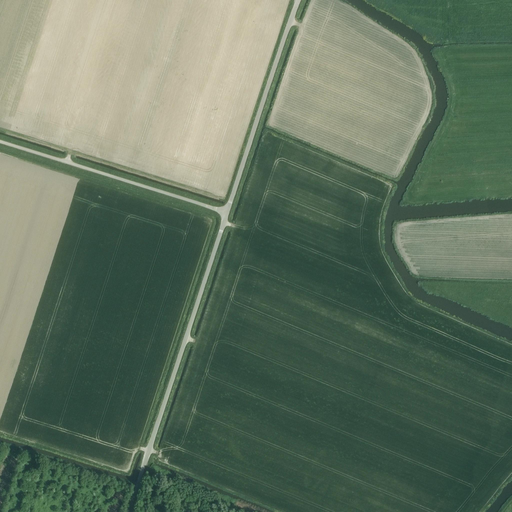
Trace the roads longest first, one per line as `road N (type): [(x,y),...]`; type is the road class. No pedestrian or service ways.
road 1 (unclassified): [(129,511),(226,212)]
road 2 (unclassified): [(226,212),(0,141)]
road 3 (unclassified): [(226,212),(298,0)]
